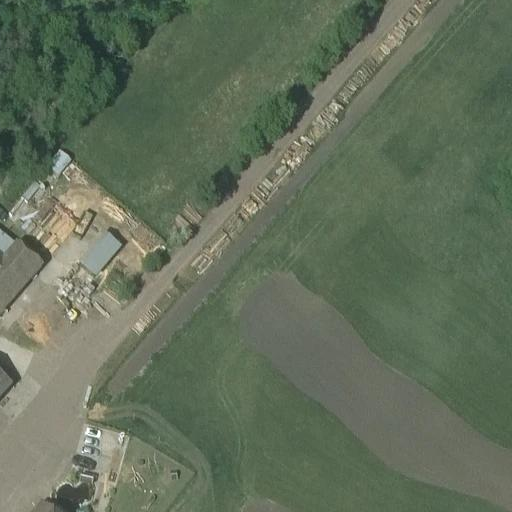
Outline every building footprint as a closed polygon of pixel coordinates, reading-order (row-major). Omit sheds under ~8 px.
[(59,154),(46,169),(57,179),(70,164),(59,154)] [(65,215),(51,230),(66,244),(80,229),(65,215)] [(0,264),(15,247),(0,233),(0,264)] [(52,243),(49,250),(63,256),(69,243),(46,233),(43,239),(52,243)] [(0,317),(5,312),(42,269),(15,247),(0,264),(0,317)] [(82,284),(97,264),(81,253),(66,273),(82,284)] [(87,305),(98,297),(89,284),(78,292),(87,305)] [(0,401),(12,389),(0,378),(0,401)] [(82,464),(81,477),(100,478),(101,465),(82,464)]
